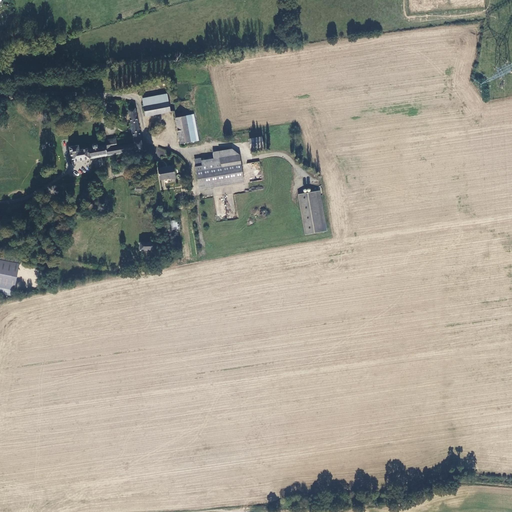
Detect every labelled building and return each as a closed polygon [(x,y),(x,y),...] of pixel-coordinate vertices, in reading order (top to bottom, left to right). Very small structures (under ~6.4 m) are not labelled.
[(198,92),(207,136),(214,135),(205,90),(198,92)] [(167,101),(165,92),(141,97),(143,106),(167,101)] [(167,101),(143,106),(145,116),(169,110),(167,101)] [(135,150),(136,151),(143,150),(134,108),(127,110),(134,142),(135,150)] [(179,144),(198,140),(192,114),(173,118),(179,144)] [(250,148),(263,145),(261,135),(248,138),(250,148)] [(116,143),(119,142),(118,136),(105,139),(105,144),(105,145),(116,143)] [(71,161),(135,150),(134,142),(116,145),(116,143),(105,145),(105,144),(97,145),(97,144),(96,142),(95,141),(93,140),(91,141),(90,143),(90,145),(91,146),(78,149),(77,144),(68,145),(71,161)] [(199,187),(243,178),(238,154),(231,149),(212,152),(213,159),(201,161),(200,158),(194,159),(199,187)] [(157,169),(160,181),(176,177),(173,164),(157,169)] [(324,186),(322,187),(330,227),(332,227),(324,186)] [(330,227),(322,187),(303,191),(311,231),(330,227)] [(177,221),(171,222),(173,231),(180,230),(180,225),(177,225),(177,221)] [(154,243),(152,242),(141,241),(140,249),(152,250),(155,247),(154,243)] [(0,297),(4,298),(5,296),(11,297),(18,261),(0,257),(0,297)]
